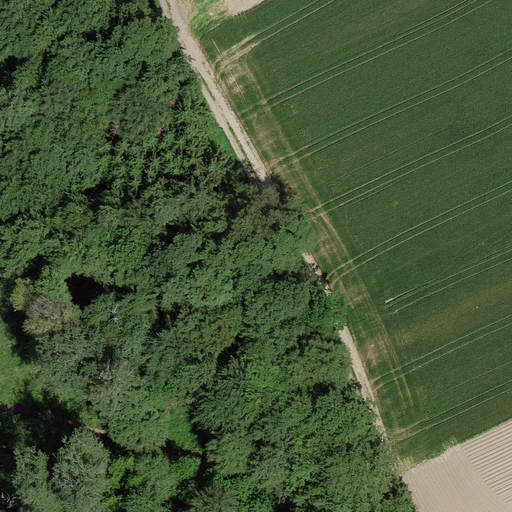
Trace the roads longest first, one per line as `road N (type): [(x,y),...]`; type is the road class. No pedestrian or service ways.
road 1 (track): [(387,511),(380,480),(161,0)]
road 2 (track): [(328,511),(205,459),(0,416)]
